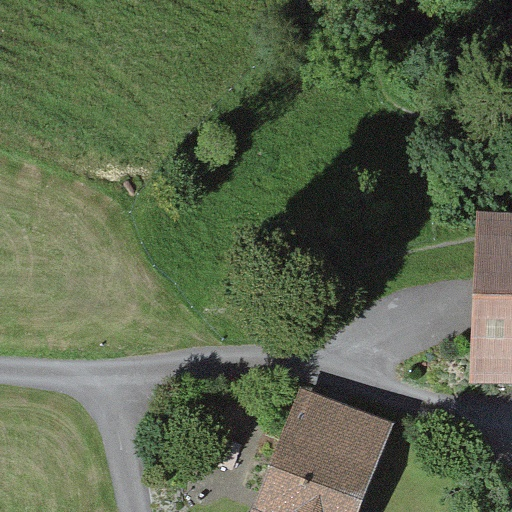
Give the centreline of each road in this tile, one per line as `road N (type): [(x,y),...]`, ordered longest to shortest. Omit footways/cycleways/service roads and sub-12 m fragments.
road 1 (track): [(110,379),(222,364),(323,362)]
road 2 (track): [(323,362),(437,408),(511,427)]
road 3 (track): [(323,362),(402,326),(463,310)]
road 4 (track): [(110,379),(136,511)]
